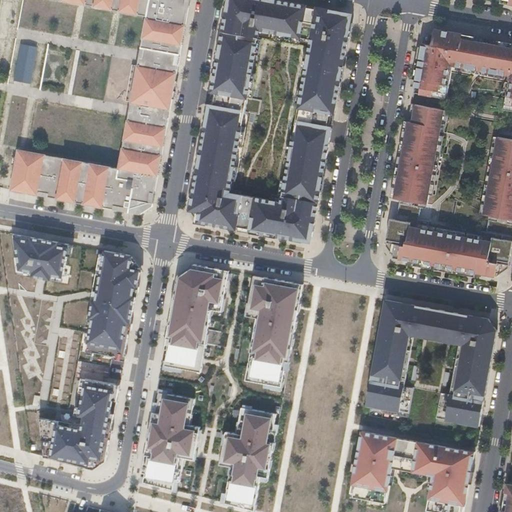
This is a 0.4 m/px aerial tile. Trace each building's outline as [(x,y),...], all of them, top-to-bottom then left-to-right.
[(44,0),(149,20),(120,172),(19,151),(11,193),(143,220),(155,210),(193,0),(44,0)] [(351,38),(354,23),(350,22),(343,12),(278,0),(229,0),(229,1),(221,44),(219,43),(216,58),(218,59),(200,153),(199,153),(196,168),(197,168),(192,197),(190,196),(188,210),(190,210),(195,217),(194,223),(206,225),(206,223),(222,226),(222,228),(231,230),(232,228),(235,229),(234,230),(245,232),(245,230),(249,231),(248,233),(277,238),(277,236),(302,241),(313,233),(321,191),(323,192),(325,176),(323,176),(342,77),(344,77),(346,66),(344,65),(349,37),(351,38)] [(511,42),(436,28),(424,37),(413,93),(447,100),(453,72),(445,70),(446,64),(511,76),(511,83),(509,83),(504,109),(511,110),(511,42)] [(37,47),(21,44),(14,81),(30,84),(37,47)] [(445,110),(412,104),(395,198),(400,200),(397,219),(391,218),(386,246),(394,257),(497,276),(509,268),(511,251),(511,139),(499,137),(484,215),(490,216),(487,232),(482,231),(481,240),(428,230),(429,222),(419,220),(422,203),(427,204),(445,110)] [(70,244),(12,233),(17,273),(52,280),(53,275),(64,277),(70,244)] [(132,255),(105,250),(105,254),(92,327),(87,351),(94,352),(116,356),(125,358),(142,270),(132,255)] [(87,326),(92,327),(105,254),(101,253),(87,326)] [(163,368),(199,375),(210,316),(207,315),(208,307),(220,309),(220,308),(222,300),(224,300),(230,268),(194,261),(190,264),(192,267),(183,272),(182,270),(178,273),(174,295),(177,295),(175,305),(172,304),(164,347),(167,347),(163,368)] [(297,320),(304,283),(291,280),(255,273),(249,304),(251,305),(250,314),(261,316),(259,325),(256,325),(253,341),(256,341),(254,351),(251,350),(245,379),(281,386),(287,360),(289,361),(293,344),(290,344),(291,337),(294,337),(296,327),(293,326),(294,319),(297,320)] [(367,405),(410,414),(414,388),(405,387),(401,386),(412,331),(439,337),(444,312),(433,311),(434,309),(387,300),(367,405)] [(412,331),(401,386),(405,387),(415,336),(461,345),(451,395),(455,396),(466,341),(451,338),(452,334),(447,333),(450,317),(453,318),(454,312),(434,309),(433,311),(444,312),(439,337),(412,331)] [(441,394),(436,419),(480,427),(498,331),(490,319),(454,312),(453,318),(450,317),(447,333),(452,334),(451,338),(466,341),(455,396),(451,395),(441,394)] [(106,462),(120,385),(82,378),(75,415),(84,416),(82,429),(40,418),(45,457),(94,469),(106,462)] [(142,481),(172,488),(173,480),(178,480),(181,466),(177,466),(179,456),(193,458),(194,455),(198,432),(200,425),(185,423),(186,412),(191,413),(194,398),(159,391),(155,411),(152,410),(148,427),(152,427),(150,437),(147,437),(144,453),(147,454),(145,463),(142,463),(140,471),(144,472),(142,481)] [(274,442),(276,432),(273,431),(276,413),(241,406),(238,420),(243,421),(241,433),(226,430),(224,436),(220,460),(219,463),(233,466),(231,474),(229,473),(224,502),(254,510),(259,480),(257,480),(258,475),(267,477),(269,467),(266,466),(268,458),(271,459),(273,449),(270,449),(271,441),(274,442)] [(475,452),(362,431),(354,474),(358,475),(353,497),(386,503),(392,468),(433,476),(427,511),(433,511),(460,511),(464,494),(467,495),(475,452)] [(511,511),(511,485),(507,484),(502,511),(511,511)]
